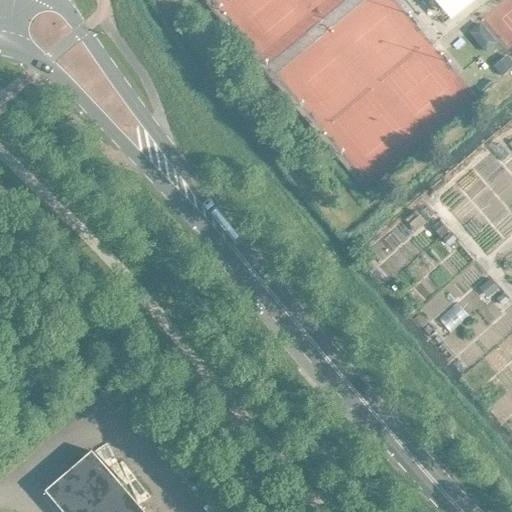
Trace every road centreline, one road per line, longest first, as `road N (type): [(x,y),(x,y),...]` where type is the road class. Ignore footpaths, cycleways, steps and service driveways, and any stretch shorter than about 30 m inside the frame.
road 1 (secondary): [(5,29),(47,57),(317,343)]
road 2 (secondary): [(317,343),(67,0)]
road 3 (secondary): [(317,343),(477,511)]
